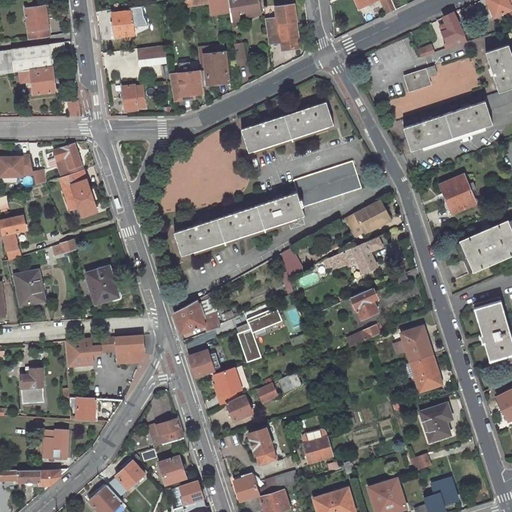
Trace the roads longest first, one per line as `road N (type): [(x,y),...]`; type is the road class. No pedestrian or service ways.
road 1 (residential): [(501,490),(413,212),(327,56)]
road 2 (residential): [(327,56),(172,128)]
road 3 (residential): [(33,511),(95,457),(142,385)]
road 4 (residential): [(162,320),(0,333)]
road 5 (residential): [(179,373),(225,511)]
road 6 (residential): [(449,0),(327,56)]
road 7 (residential): [(83,0),(100,129)]
road 8 (residential): [(125,201),(162,320)]
